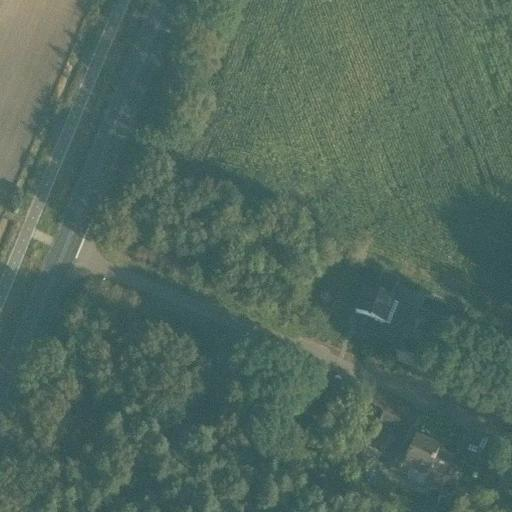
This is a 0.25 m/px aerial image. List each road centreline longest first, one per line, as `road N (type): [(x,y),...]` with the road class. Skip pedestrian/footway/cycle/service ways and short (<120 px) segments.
road 1 (unclassified): [(62,254),(501,432)]
road 2 (primary): [(62,254),(167,0)]
road 3 (primary): [(0,405),(62,254)]
